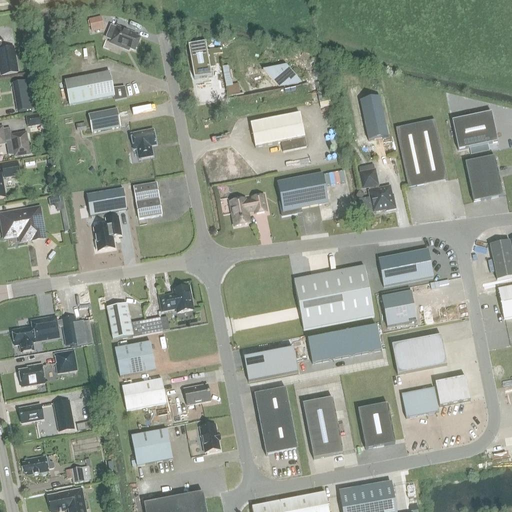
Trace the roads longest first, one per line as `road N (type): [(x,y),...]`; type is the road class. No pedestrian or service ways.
road 1 (unclassified): [(252,493),(467,452),(488,436),(493,412),(457,226)]
road 2 (unclassified): [(207,260),(457,226)]
road 3 (unclassified): [(252,493),(207,260)]
road 4 (unclassified): [(207,260),(162,33)]
road 5 (unclassified): [(0,295),(207,260)]
